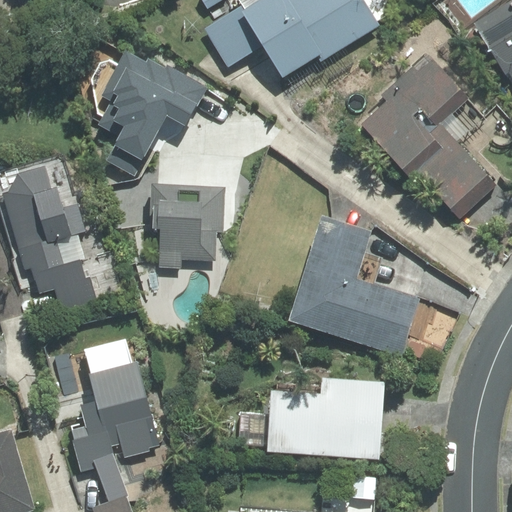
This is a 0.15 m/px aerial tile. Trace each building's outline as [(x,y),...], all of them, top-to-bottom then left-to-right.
[(375,28),(357,0),(279,0),(279,1),(278,0),(260,0),(237,15),(236,13),(203,33),(226,70),(254,52),(274,84),(315,59),(318,64),(375,28)] [(511,1),(467,29),(509,96),(511,94),(511,1)] [(462,105),(419,57),(348,122),(402,181),(409,175),(453,223),(492,188),(437,128),(462,105)] [(81,236),(59,158),(0,174),(0,219),(20,291),(31,288),(33,296),(55,290),(61,311),(94,302),(76,237),(81,236)] [(218,192),(146,189),(143,237),(152,237),(151,269),(176,270),(176,260),(209,262),(210,237),(216,237),(218,192)] [(310,224),(282,325),(397,357),(412,304),(348,286),(362,239),(310,224)] [(104,505),(88,511),(128,511),(109,465),(110,465),(106,450),(115,448),(119,461),(156,449),(131,367),(85,380),(93,405),(75,411),(81,431),(66,435),(78,474),(90,471),(104,505)] [(264,395),(260,456),(373,463),(378,388),(313,384),(312,398),(264,395)] [(0,511),(32,511),(8,432),(0,434),(0,511)]
